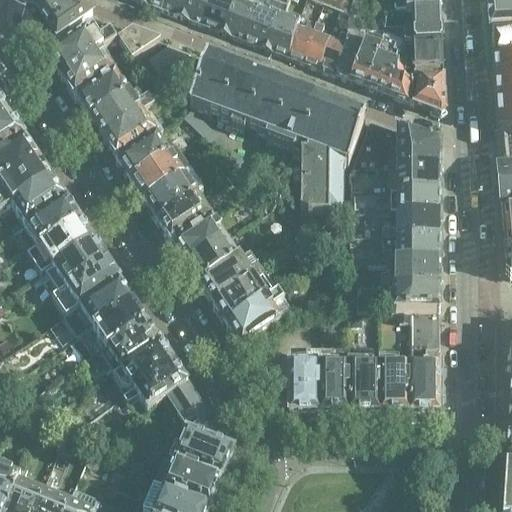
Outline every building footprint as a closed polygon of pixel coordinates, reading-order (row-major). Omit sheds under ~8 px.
[(93,23),(36,0),(16,0),(13,7),(14,13),(24,19),(21,24),(43,57),(47,54),(56,47),(60,53),(71,45),(68,40),(93,23)] [(142,0),(140,6),(161,14),(166,0),(142,0)] [(166,0),(161,14),(182,23),(190,0),(166,0)] [(190,0),(182,23),(203,30),(213,0),(190,0)] [(213,0),(203,30),(224,38),(237,0),(225,0),(224,4),(213,0)] [(245,0),(237,0),(224,38),(245,46),(256,16),(245,12),(249,1),(245,0)] [(245,0),(249,1),(269,9),(280,14),(285,16),(288,9),(291,0),(245,0)] [(300,0),(349,19),(350,17),(353,1),(381,0),(394,0),(300,0)] [(439,0),(394,0),(381,0),(382,16),(387,16),(411,16),(440,15),(439,0)] [(511,0),(487,0),(488,11),(489,30),(511,28),(511,0)] [(350,17),(350,18),(361,18),(362,1),(353,1),(350,17)] [(256,16),(245,46),(265,54),(276,24),(277,22),(280,14),(269,9),(265,20),(256,16)] [(440,15),(411,16),(387,16),(385,26),(383,34),(403,33),(404,50),(413,49),(441,49),(440,15)] [(277,22),(276,24),(265,54),(288,63),(298,30),(300,21),(287,16),(285,25),(277,22)] [(362,34),(361,18),(350,18),(347,34),(362,34)] [(298,30),(288,63),(303,69),(317,28),(308,24),(305,32),(298,30)] [(317,28),(303,69),(318,74),(330,41),(322,38),(324,31),(317,28)] [(511,28),(489,30),(490,36),(492,68),(511,66),(511,28)] [(51,60),(46,63),(61,85),(102,58),(117,48),(111,38),(100,44),(94,34),(95,34),(93,31),(71,45),(60,53),(50,59),(51,60)] [(382,50),(366,93),(387,100),(392,84),(384,80),(394,54),(404,58),(403,33),(383,34),(369,34),(366,44),(382,50)] [(348,40),(335,81),(350,87),(365,49),(366,46),(369,34),(362,34),(347,34),(346,39),(348,40)] [(129,40),(117,48),(131,68),(157,51),(156,50),(160,47),(133,37),(129,40)] [(330,41),(318,74),(335,81),(348,40),(346,39),(341,37),(338,44),(330,41)] [(365,49),(350,87),(366,93),(382,50),(366,44),(366,46),(365,49)] [(441,49),(413,49),(404,50),(404,65),(404,67),(412,67),(414,67),(414,66),(442,65),(441,49)] [(187,63),(189,59),(167,50),(163,52),(163,53),(149,64),(150,66),(142,72),(150,84),(185,62),(187,63)] [(392,84),(387,100),(409,109),(413,91),(405,87),(405,83),(404,79),(404,67),(404,65),(404,58),(394,54),(384,80),(392,84)] [(102,58),(61,85),(74,105),(115,79),(102,58)] [(196,69),(198,62),(189,59),(187,63),(185,62),(150,84),(129,99),(130,101),(90,127),(102,145),(143,120),(149,116),(155,112),(149,103),(156,99),(154,96),(196,69)] [(205,69),(198,86),(189,111),(232,127),(230,131),(244,136),(245,132),(267,140),(265,145),(266,145),(263,152),(284,159),(287,153),(293,155),(291,160),(301,163),(300,221),(306,221),(306,231),(320,231),(320,222),(343,222),(344,177),(346,170),(349,171),(364,130),(363,130),(365,126),(314,106),(311,105),(287,96),(287,95),(283,94),(283,95),(260,86),(260,85),(256,84),(232,75),(233,75),(207,65),(205,69)] [(414,67),(412,67),(404,67),(404,79),(405,83),(414,83),(419,84),(419,83),(443,83),(442,65),(414,66),(414,67)] [(511,66),(492,68),(494,85),(494,91),(511,89),(511,66)] [(129,99),(115,79),(74,105),(75,106),(76,105),(90,127),(130,101),(129,99)] [(409,109),(413,111),(440,121),(445,117),(444,100),(443,100),(443,83),(419,83),(419,84),(414,83),(405,83),(405,87),(413,91),(409,109)] [(511,89),(494,91),(495,105),(496,115),(497,123),(498,139),(511,143),(511,89)] [(0,130),(11,123),(0,105),(0,130)] [(190,115),(184,122),(277,212),(284,204),(190,115)] [(102,145),(115,165),(157,141),(163,136),(149,116),(143,120),(102,145)] [(11,123),(0,130),(0,159),(25,144),(11,123)] [(351,178),(395,175),(440,176),(440,173),(439,173),(439,156),(440,156),(440,154),(370,127),(368,132),(351,178)] [(496,138),(494,137),(497,169),(511,168),(511,143),(498,139),(496,138)] [(157,141),(115,165),(116,166),(115,167),(129,188),(170,161),(186,151),(181,142),(165,152),(157,141)] [(25,144),(0,159),(0,189),(38,164),(25,144)] [(170,161),(129,188),(143,210),(184,182),(170,161)] [(38,164),(0,189),(0,218),(11,211),(51,185),(38,164)] [(511,168),(497,169),(499,192),(511,190),(511,168)] [(351,178),(351,200),(439,199),(439,196),(440,196),(440,194),(439,194),(439,185),(440,185),(440,176),(395,175),(351,178)] [(184,182),(143,210),(156,230),(198,203),(203,199),(190,178),(184,182)] [(51,185),(11,211),(22,228),(25,231),(66,205),(65,204),(63,205),(51,185)] [(511,190),(499,192),(501,213),(501,214),(511,212),(511,190)] [(439,199),(351,200),(351,223),(441,223),(441,204),(441,201),(440,201),(440,200),(439,200),(439,199)] [(198,203),(156,230),(170,251),(172,251),(173,252),(211,223),(198,203)] [(66,205),(25,231),(38,252),(79,225),(66,205)] [(511,212),(501,214),(505,256),(511,255),(511,212)] [(211,223),(173,252),(185,270),(225,243),(211,223)] [(441,223),(351,223),(350,247),(440,247),(440,227),(441,227),(441,224),(441,223)] [(79,225),(38,252),(28,259),(41,279),(52,273),(52,272),(93,245),(79,225)] [(22,228),(12,235),(14,238),(25,231),(22,228)] [(225,243),(185,270),(199,291),(239,264),(225,243)] [(93,245),(52,272),(52,273),(40,281),(53,300),(65,293),(94,273),(106,265),(93,245)] [(395,272),(395,270),(440,270),(440,250),(441,250),(441,247),(440,247),(350,247),(349,271),(389,272),(395,272)] [(239,264),(199,291),(213,312),(264,278),(250,258),(239,264)] [(65,293),(53,300),(50,302),(64,323),(79,313),(119,286),(106,265),(94,273),(65,293)] [(379,295),(394,295),(440,296),(440,273),(441,273),(441,270),(440,270),(395,270),(395,272),(389,272),(389,283),(379,283),(379,295)] [(212,312),(219,323),(226,333),(267,306),(267,307),(278,299),(264,278),(213,312),(212,312)] [(79,313),(64,323),(59,326),(73,347),(93,334),(92,333),(132,307),(120,289),(121,288),(119,286),(79,313)] [(357,318),(394,320),(394,321),(396,321),(406,321),(410,321),(439,321),(440,296),(394,295),(357,295),(357,318)] [(267,306),(226,333),(241,354),(257,344),(258,345),(283,328),(282,328),(292,320),(284,308),(278,299),(267,307),(267,306)] [(132,307),(92,333),(93,334),(68,350),(81,370),(101,358),(106,355),(105,353),(145,327),(132,307)] [(360,319),(350,319),(350,333),(360,334),(360,319)] [(406,330),(406,321),(396,321),(396,330),(406,330)] [(410,376),(408,376),(409,425),(439,425),(439,376),(439,321),(410,321),(410,376)] [(145,327),(105,353),(106,355),(101,358),(115,378),(120,375),(160,348),(159,347),(158,347),(145,327)] [(264,344),(243,358),(254,376),(266,368),(265,367),(275,361),(264,344)] [(120,375),(115,378),(112,380),(122,393),(121,398),(124,403),(134,396),(133,395),(173,368),(160,348),(120,375)] [(288,373),(288,425),(320,425),(320,375),(319,375),(319,352),(307,352),(305,375),(291,375),(290,373),(288,373)] [(319,375),(320,375),(320,425),(347,425),(347,375),(348,375),(349,363),(348,353),(319,352),(319,375)] [(347,375),(347,425),(380,425),(379,375),(378,375),(374,375),(374,363),(349,363),(348,375),(347,375)] [(378,375),(379,375),(380,425),(409,425),(408,376),(398,376),(398,364),(378,365),(378,375)] [(173,368),(133,395),(134,396),(124,403),(123,403),(127,410),(138,403),(146,415),(145,416),(147,419),(167,405),(187,392),(186,390),(187,390),(173,368)] [(5,381),(1,388),(6,392),(11,385),(5,381)] [(16,401),(25,406),(35,400),(29,392),(16,401)] [(177,463),(174,469),(223,489),(234,460),(210,424),(187,392),(167,405),(189,437),(186,439),(185,439),(184,441),(185,442),(182,450),(177,448),(172,461),(177,463)] [(36,426),(18,418),(14,427),(33,435),(36,426)] [(70,420),(65,429),(76,436),(83,430),(84,429),(70,420)] [(93,446),(83,430),(76,436),(73,438),(90,448),(93,446)] [(77,445),(68,439),(64,451),(73,454),(77,445)] [(105,456),(118,461),(123,446),(110,442),(105,456)] [(101,460),(91,457),(87,469),(97,473),(98,470),(101,460)] [(112,478),(121,481),(125,483),(131,465),(118,461),(112,478)] [(505,472),(502,511),(511,511),(511,465),(507,465),(505,472)] [(0,511),(7,511),(18,486),(22,478),(0,469),(0,511)] [(163,495),(163,497),(199,511),(213,511),(223,491),(222,491),(223,489),(174,469),(172,473),(164,470),(154,492),(163,495)] [(121,481),(112,478),(110,483),(120,486),(121,481)] [(69,511),(71,507),(75,496),(50,485),(45,496),(38,511),(69,511)] [(38,511),(45,496),(44,496),(18,486),(7,511),(38,511)] [(199,511),(163,497),(162,498),(153,494),(145,511),(199,511)] [(71,507),(69,511),(99,511),(101,508),(102,507),(75,496),(71,507)]
